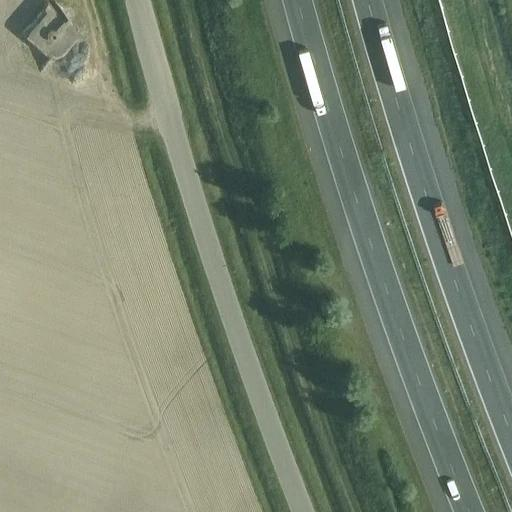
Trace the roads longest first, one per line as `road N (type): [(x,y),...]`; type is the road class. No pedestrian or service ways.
road 1 (motorway): [(294,0),(354,201),(470,511)]
road 2 (unclassified): [(302,511),(214,264),(138,0)]
road 3 (motorway): [(511,431),(365,0)]
